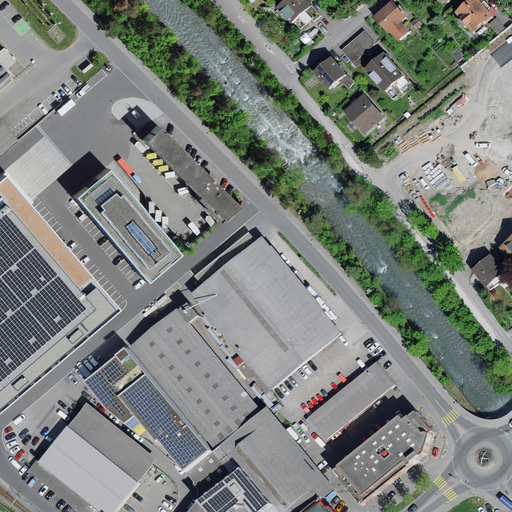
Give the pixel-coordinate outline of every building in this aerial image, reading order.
[(306,0),(285,0),(277,8),(291,24),(293,22),(311,5),(308,2),(306,0)] [(392,0),(391,0),(373,17),(387,33),(390,31),(398,41),(409,32),(400,23),(407,17),(392,0)] [(466,25),(472,33),(474,31),(476,33),(484,27),(482,25),(492,16),(478,0),(469,0),(454,12),(460,19),(457,21),(462,28),(466,25)] [(320,16),(311,5),(293,22),(300,30),(310,21),(312,24),(320,16)] [(417,18),(411,23),(416,29),(422,24),(417,18)] [(497,18),(489,24),(498,35),(506,29),(497,18)] [(364,31),(341,51),(352,64),(375,44),(364,31)] [(4,48),(0,51),(0,60),(8,70),(17,63),(4,48)] [(457,48),(451,54),(458,62),(464,56),(457,48)] [(384,52),(364,69),(384,92),(394,84),(403,76),(404,75),(384,52)] [(331,57),(312,72),(327,90),(337,81),(346,74),(331,57)] [(0,84),(12,74),(8,70),(0,60),(0,84)] [(12,74),(0,84),(0,102),(20,84),(12,74)] [(353,82),(346,74),(337,81),(350,88),(353,82)] [(408,82),(403,76),(394,84),(399,89),(408,82)] [(364,94),(343,112),(363,135),(384,118),(364,94)] [(0,152),(17,138),(0,118),(0,152)] [(223,218),(237,204),(158,126),(144,140),(223,218)] [(128,164),(123,168),(135,181),(140,177),(128,164)] [(144,282),(178,254),(107,169),(73,197),(144,282)] [(0,411),(118,311),(4,177),(0,180),(0,411)] [(195,277),(202,285),(256,242),(248,232),(195,277)] [(511,236),(499,248),(506,257),(508,255),(511,259),(511,236)] [(340,334),(261,237),(256,242),(202,285),(191,294),(270,391),(271,390),(340,334)] [(473,269),(490,290),(498,283),(500,285),(510,277),(490,254),(473,269)] [(186,303),(178,309),(188,322),(197,316),(186,303)] [(188,322),(178,309),(133,346),(216,446),(260,409),(188,322)] [(186,471),(210,453),(124,347),(83,381),(105,408),(186,471)] [(309,418),(327,440),(394,385),(376,363),(309,417),(309,418)] [(102,511),(114,511),(156,458),(86,403),(39,463),(102,511)] [(278,511),(301,511),(318,499),(332,488),(266,407),(220,445),(236,466),(239,464),(270,501),(278,511)] [(336,474),(363,506),(425,455),(433,434),(416,413),(404,423),(401,420),(336,474)] [(257,511),(260,510),(270,501),(239,464),(236,466),(220,445),(210,453),(186,471),(193,481),(192,484),(198,489),(196,502),(204,511),(224,511),(235,504),(243,505),(248,511),(257,511)] [(102,511),(39,463),(36,460),(27,471),(79,511),(102,511)] [(332,511),(328,506),(323,506),(318,499),(301,511),(332,511)] [(278,511),(270,501),(260,510),(261,511),(278,511)] [(188,511),(204,511),(196,502),(188,511)]
